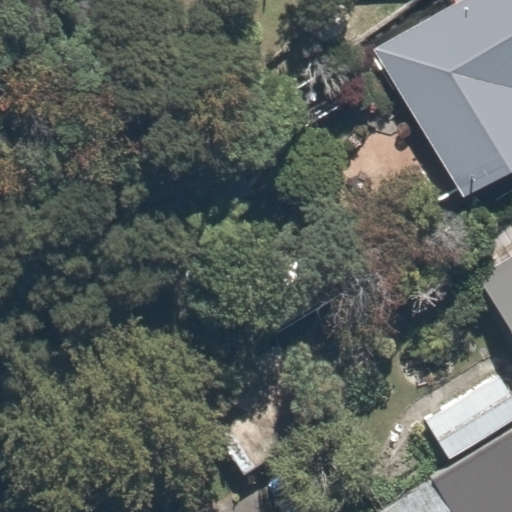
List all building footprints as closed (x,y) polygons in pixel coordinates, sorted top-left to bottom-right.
[(511,0),(488,0),(377,67),(463,201),(511,169),(511,0)] [(511,258),(475,277),(511,352),(511,258)] [(486,392),(414,439),(435,472),(508,425),(486,392)] [(244,412),(196,441),(230,496),(278,467),(244,412)] [(511,511),(511,450),(418,508),(420,511),(511,511)]
